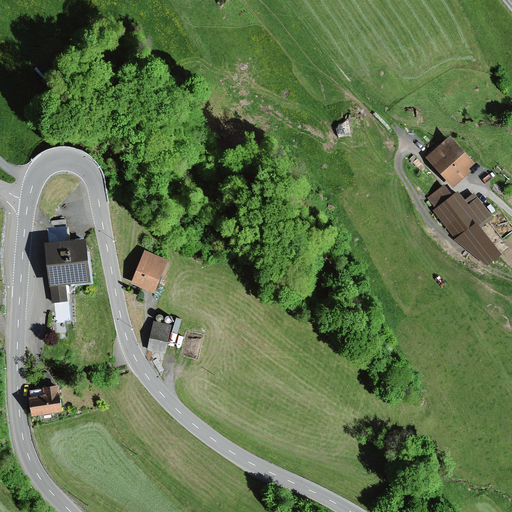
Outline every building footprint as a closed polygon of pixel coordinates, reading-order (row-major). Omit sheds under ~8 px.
[(477,166),(448,138),(426,160),(455,189),(477,166)] [(458,195),(434,214),(459,245),(490,219),(478,204),(470,210),(458,195)] [(86,242),(45,248),(54,307),(71,304),(69,289),(92,286),(86,242)] [(171,265),(144,254),(131,286),(158,297),(171,265)] [(171,331),(155,327),(148,353),(164,357),(171,331)] [(60,393),(31,396),(33,419),(63,416),(60,393)]
